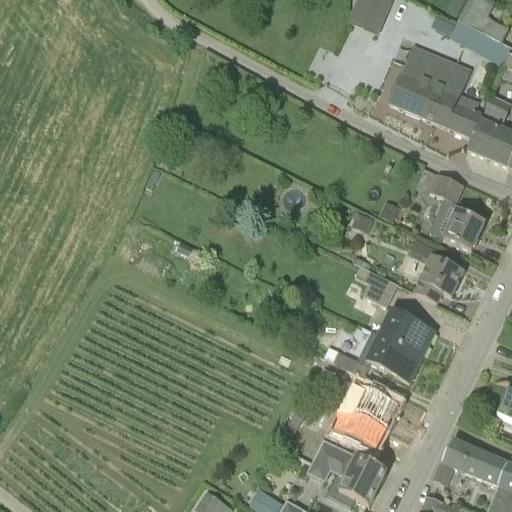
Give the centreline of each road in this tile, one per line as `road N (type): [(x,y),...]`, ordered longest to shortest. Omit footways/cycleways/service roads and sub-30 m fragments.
road 1 (unclassified): [(511,196),(206,41),(148,0)]
road 2 (residential): [(399,511),(511,281)]
